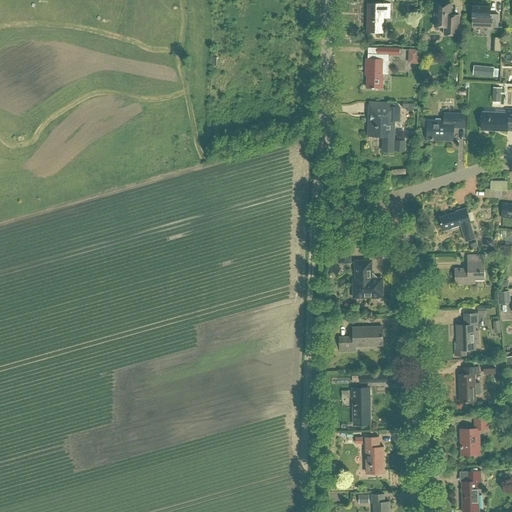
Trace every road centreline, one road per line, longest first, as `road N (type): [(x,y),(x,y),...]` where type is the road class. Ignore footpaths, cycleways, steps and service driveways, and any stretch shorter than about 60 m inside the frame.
road 1 (track): [(306,511),(319,141)]
road 2 (residential): [(372,205),(410,247),(416,267),(424,511)]
road 3 (track): [(181,0),(183,71),(199,154),(213,166),(319,141)]
road 4 (residential): [(328,0),(323,124),(331,150),(372,205)]
road 5 (residential): [(511,169),(484,167),(372,205)]
